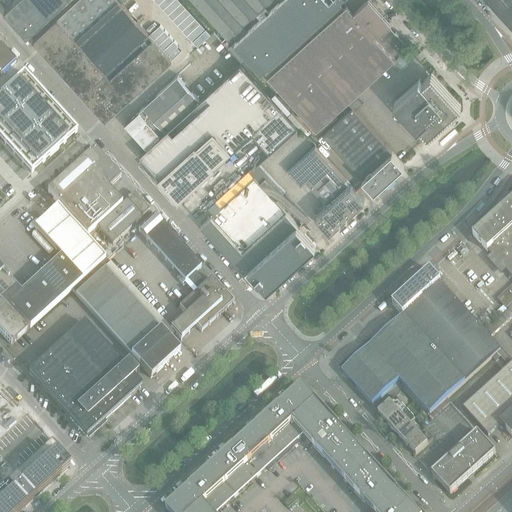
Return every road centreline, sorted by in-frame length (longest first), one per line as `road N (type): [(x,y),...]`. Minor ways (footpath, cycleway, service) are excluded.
road 1 (unclassified): [(264,315),(0,24)]
road 2 (tertiary): [(501,121),(423,173),(264,315)]
road 3 (tertiary): [(304,360),(468,210),(511,154)]
road 4 (tertiary): [(264,315),(94,471)]
road 5 (tertiary): [(133,511),(304,360)]
road 6 (unclassified): [(304,360),(442,511)]
road 7 (unclassified): [(397,0),(464,73),(502,98)]
road 8 (unclassified): [(94,471),(0,365)]
